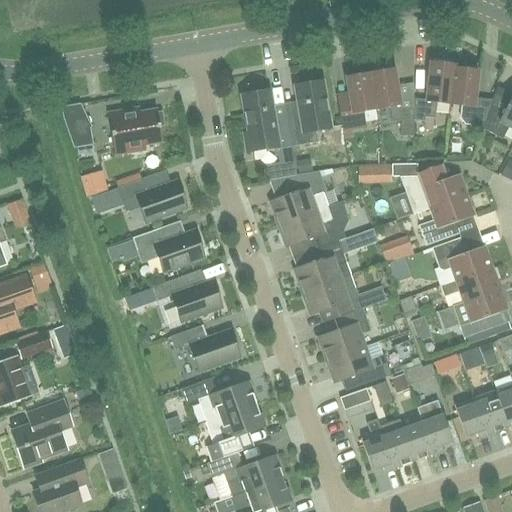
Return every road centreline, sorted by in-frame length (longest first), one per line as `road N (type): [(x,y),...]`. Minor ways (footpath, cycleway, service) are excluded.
road 1 (residential): [(350,511),(211,142),(197,43)]
road 2 (tertiary): [(197,43),(434,0)]
road 3 (tertiary): [(0,71),(197,43)]
road 4 (residential): [(376,511),(511,463)]
